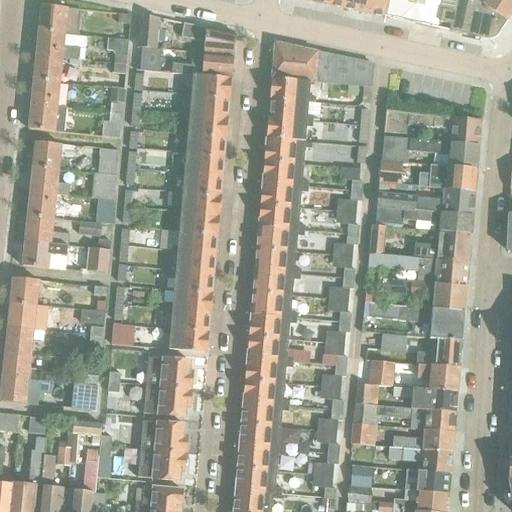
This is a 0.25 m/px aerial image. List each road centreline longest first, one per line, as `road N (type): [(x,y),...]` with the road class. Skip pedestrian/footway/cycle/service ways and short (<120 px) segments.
road 1 (residential): [(210,511),(260,17)]
road 2 (residential): [(507,68),(260,17)]
road 3 (residential): [(471,511),(487,274)]
road 4 (residential): [(487,274),(507,68)]
